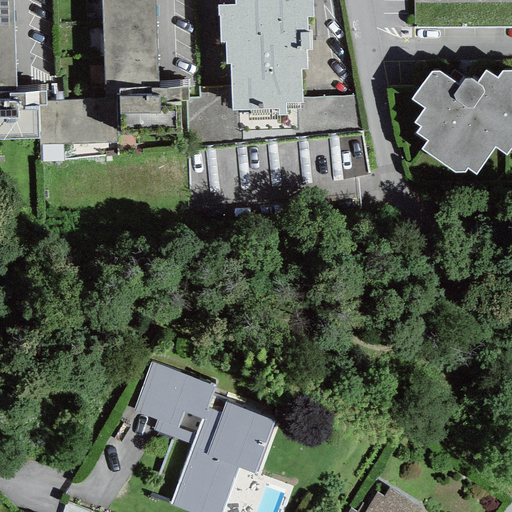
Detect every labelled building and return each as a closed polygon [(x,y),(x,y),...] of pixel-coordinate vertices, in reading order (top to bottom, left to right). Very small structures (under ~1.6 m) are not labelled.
[(0,0),(0,139),(39,138),(38,105),(46,105),(46,101),(46,92),(16,93),(12,0),(0,0)] [(154,0),(101,0),(105,99),(116,98),(116,97),(119,97),(119,114),(160,113),(160,104),(185,102),(188,102),(188,98),(187,87),(159,88),(154,0)] [(231,86),(232,111),(237,111),(278,109),(278,115),(286,115),(285,103),(298,103),(302,103),(302,97),(300,69),(307,69),(306,50),(311,50),(311,31),(307,31),(306,17),(313,17),(312,0),(234,0),(234,5),(218,6),(217,16),(220,16),(220,43),(225,42),(226,64),(230,64),(231,86)] [(511,0),(415,0),(416,28),(511,27),(511,0)] [(421,150),(454,173),(465,173),(468,169),(476,175),(494,148),(506,156),(510,150),(511,150),(511,70),(502,71),(497,79),(486,71),(476,84),(470,79),(465,79),(460,87),(438,72),(432,72),(411,99),(424,109),(413,123),(420,127),(416,133),(427,141),(421,150)] [(189,149),(242,143),(242,132),(239,132),(237,111),(232,111),(231,86),(199,88),(199,98),(188,98),(188,102),(185,102),(189,149)] [(362,131),(357,96),(302,97),(302,103),(298,103),(299,137),(362,131)] [(63,144),(118,142),(116,98),(105,99),(46,101),(46,105),(38,105),(39,138),(39,145),(63,144)] [(40,162),(64,162),(63,144),(39,145),(40,162)] [(192,445),(170,504),(189,511),(221,511),(237,468),(254,474),(275,421),(225,402),(227,399),(212,394),(216,385),(210,383),(209,385),(151,362),(133,412),(157,420),(153,430),(192,445)] [(419,511),(421,510),(389,488),(383,497),(376,492),(368,507),(362,503),(356,511),(350,508),(347,511),(419,511)]
